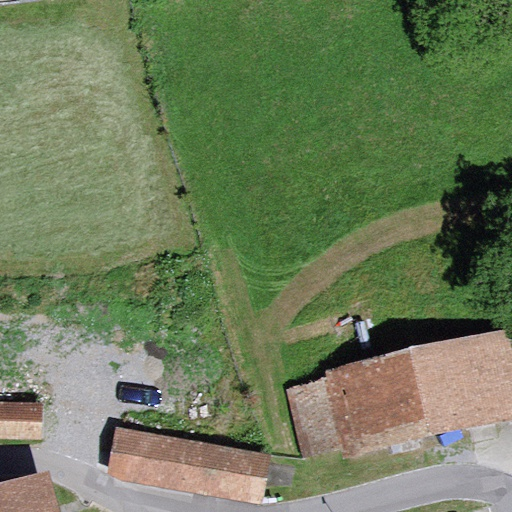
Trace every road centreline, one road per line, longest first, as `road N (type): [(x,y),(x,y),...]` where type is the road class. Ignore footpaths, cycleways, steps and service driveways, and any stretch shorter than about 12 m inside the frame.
road 1 (residential): [(322,511),(436,485),(485,485),(511,498)]
road 2 (residential): [(0,465),(184,511)]
